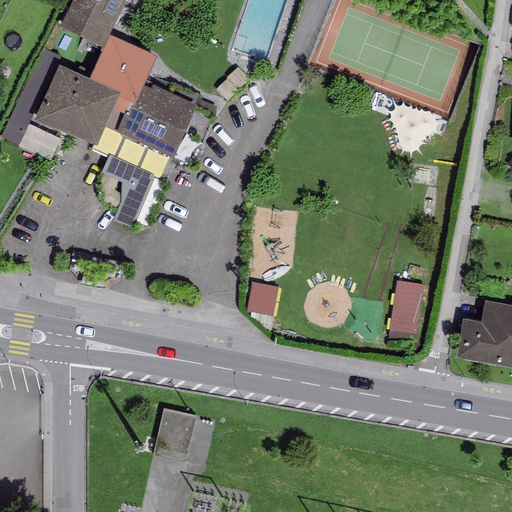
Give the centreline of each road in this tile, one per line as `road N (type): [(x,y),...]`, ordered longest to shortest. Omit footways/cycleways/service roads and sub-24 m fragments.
road 1 (primary): [(511,419),(67,342)]
road 2 (unclassified): [(67,342),(66,511)]
